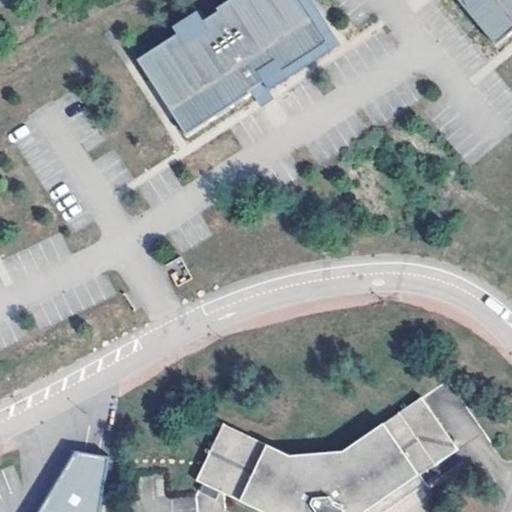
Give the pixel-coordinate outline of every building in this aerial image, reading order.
[(175,117),(188,136),(252,94),(250,91),(258,86),(265,81),(267,84),(331,43),(319,24),(313,28),(294,0),(231,0),(218,9),(219,11),(205,21),(203,18),(138,60),(151,79),(157,75),(181,112),(175,117)] [(319,24),(303,0),(294,0),(313,28),(319,24)] [(511,0),(459,0),(496,45),(511,32),(511,29),(509,25),(511,22),(511,0)] [(218,9),(203,18),(205,21),(219,11),(218,9)] [(157,75),(151,79),(175,117),(181,112),(157,75)] [(250,91),(252,94),(267,84),(265,81),(258,86),(250,91)] [(226,421),(199,478),(271,511),(445,511),(418,470),(457,445),(419,393),(314,464),(226,421)] [(102,511),(111,461),(72,454),(36,511),(102,511)]
